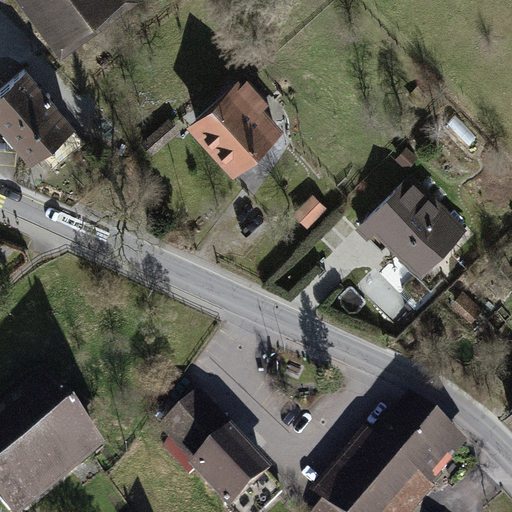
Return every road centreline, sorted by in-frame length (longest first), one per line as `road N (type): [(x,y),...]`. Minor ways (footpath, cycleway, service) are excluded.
road 1 (tertiary): [(0,195),(446,397),(511,456)]
road 2 (unknown): [(195,282),(277,153)]
